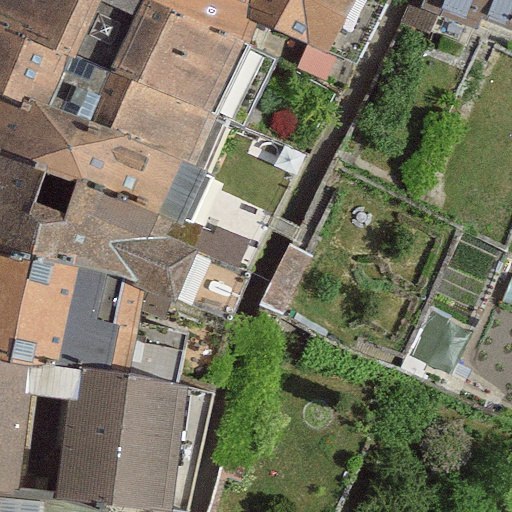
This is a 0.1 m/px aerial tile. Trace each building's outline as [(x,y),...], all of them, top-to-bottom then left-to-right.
[(0,0),(0,95),(197,168),(223,114),(247,127),(278,61),(245,42),(159,0),(0,0)] [(259,19),(222,0),(159,0),(245,42),(259,19)] [(222,0),(259,19),(354,63),(383,1),(381,0),(222,0)] [(511,0),(424,0),(423,0),(413,0),(405,20),(467,46),(480,15),(511,28),(511,0)] [(206,171),(197,168),(0,95),(0,151),(172,219),(181,222),(206,171)] [(0,151),(0,253),(143,300),(162,310),(173,292),(227,315),(250,275),(166,237),(172,219),(0,151)] [(309,255),(289,246),(263,302),(282,311),(309,255)] [(0,253),(0,352),(172,397),(182,335),(135,332),(143,300),(0,253)] [(0,511),(183,511),(184,511),(208,406),(172,397),(0,352),(0,511)]
